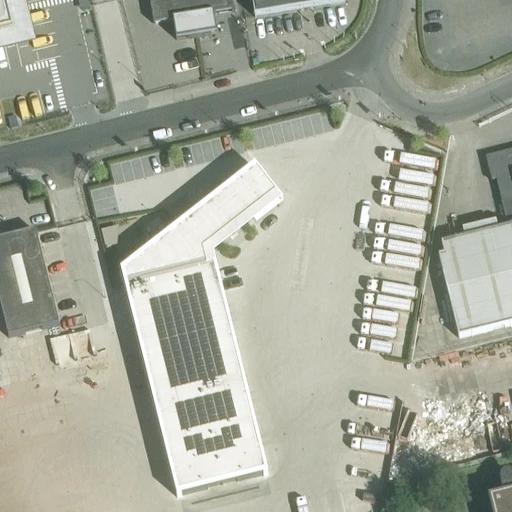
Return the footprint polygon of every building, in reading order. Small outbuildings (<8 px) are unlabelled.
[(4,0),(0,0),(0,31),(12,28),(4,0)] [(233,12),(230,0),(148,0),(153,25),(173,22),(176,41),(216,35),(213,16),(233,12)] [(345,4),(344,0),(251,0),(255,19),(345,4)] [(67,100),(43,106),(47,120),(70,114),(67,100)] [(511,152),(486,159),(492,183),(497,181),(508,228),(441,245),(444,257),(438,258),(459,340),(511,326),(511,152)] [(247,178),(123,275),(179,499),(268,476),(216,268),(209,269),(206,256),(269,206),(247,178)] [(59,326),(36,232),(0,240),(0,304),(8,339),(59,326)] [(511,511),(511,477),(509,476),(508,476),(506,476),(504,477),(503,478),(502,478),(502,479),(501,480),(501,481),(500,483),(500,484),(500,485),(504,498),(489,501),(491,511),(511,511)]
